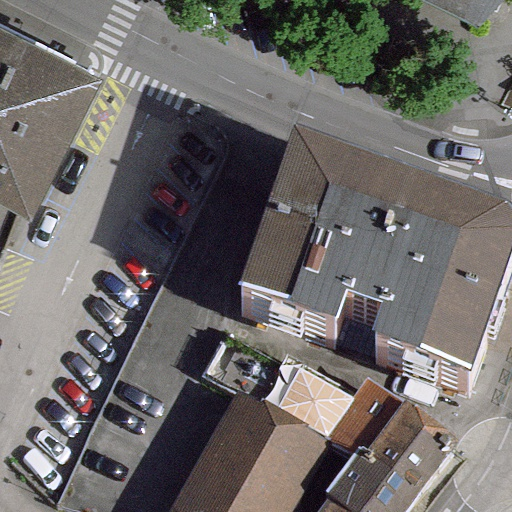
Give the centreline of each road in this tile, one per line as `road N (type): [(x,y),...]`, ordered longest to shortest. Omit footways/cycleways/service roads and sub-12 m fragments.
road 1 (residential): [(184,52),(0,433)]
road 2 (residential): [(184,52),(380,139),(511,182)]
road 3 (residential): [(74,0),(184,52)]
